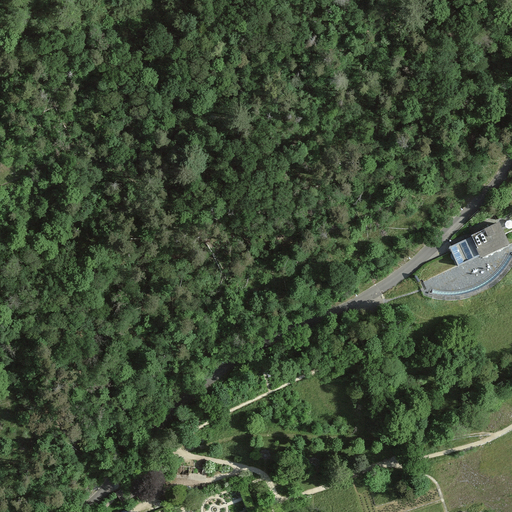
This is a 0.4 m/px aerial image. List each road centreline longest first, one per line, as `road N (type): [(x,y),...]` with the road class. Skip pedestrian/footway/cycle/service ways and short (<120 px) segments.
road 1 (residential): [(85,511),(204,383),(256,347),(359,305),(411,268),(511,162)]
road 2 (track): [(498,435),(420,442),(218,433),(174,453)]
